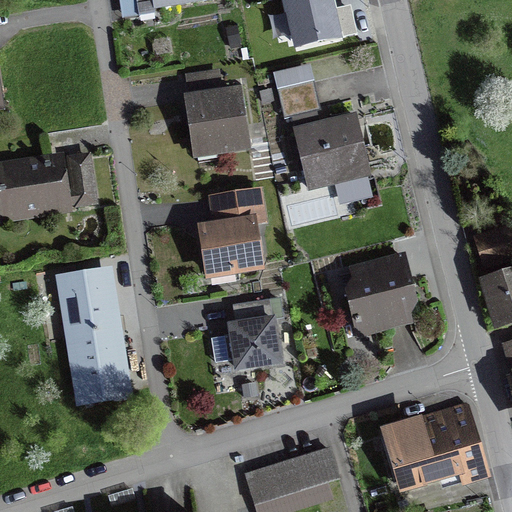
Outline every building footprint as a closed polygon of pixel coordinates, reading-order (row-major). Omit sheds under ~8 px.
[(119,0),(122,19),(155,14),(154,9),(218,0),(119,0)] [(241,47),(237,25),(226,28),(230,49),(241,47)] [(284,119),(291,118),(294,128),(293,128),(308,192),(372,177),(356,113),(320,122),(318,112),(321,111),(310,65),(273,74),(284,119)] [(251,151),(242,87),(223,90),(220,68),(185,74),(188,95),(184,96),(193,160),(251,151)] [(42,211),(62,208),(55,163),(0,171),(0,201),(1,210),(41,204),(42,211)] [(93,203),(91,188),(73,191),(76,206),(93,203)] [(268,224),(262,188),(208,196),(213,223),(197,226),(206,282),(265,272),(257,225),(268,224)] [(511,257),(511,240),(508,225),(472,236),(481,267),(511,257)] [(345,291),(357,339),(414,326),(411,315),(418,305),(405,253),(349,267),(352,279),(345,291)] [(511,270),(478,280),(493,332),(511,326),(511,270)] [(76,408),(127,401),(108,276),(57,284),(76,408)] [(284,318),(281,298),(233,305),(235,323),(275,317),(276,319),(284,318)] [(276,319),(275,317),(235,323),(227,324),(229,336),(211,338),(215,364),(233,361),(234,373),(283,366),(276,319)] [(511,341),(501,344),(511,376),(506,378),(511,398),(511,341)] [(259,397),(257,383),(242,385),(244,399),(259,397)] [(380,429),(400,496),(460,479),(463,488),(492,479),(469,403),(380,429)] [(245,474),(256,511),(298,511),(334,501),(328,484),(341,480),(331,448),(245,474)]
